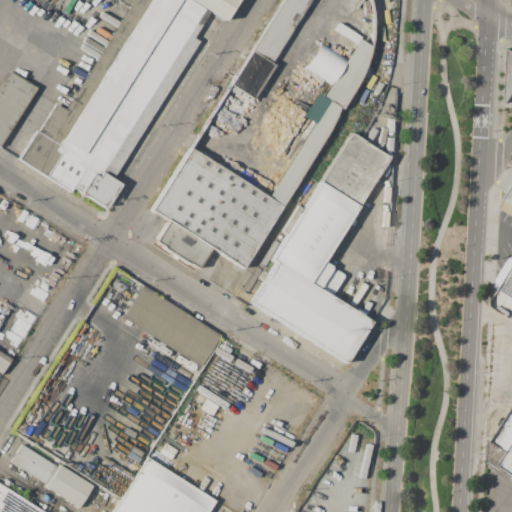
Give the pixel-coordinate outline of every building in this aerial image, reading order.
[(190,0),(209,12),(193,38),(197,41),(112,179),(120,185),(105,208),(71,187),(68,191),(17,159),(52,102),(65,109),(128,7),(117,0),(190,0)] [(237,0),(224,20),(209,12),(190,0),(237,0)] [(249,50),(281,0),(309,0),(270,63),(249,50)] [(342,110),(328,101),(322,97),(358,39),(370,47),(368,58),(363,72),(353,91),(342,110)] [(228,84),(249,50),(270,63),(272,64),(252,98),(228,84)] [(36,88),(0,145),(0,86),(10,71),(36,88)] [(328,101),(313,124),(301,116),(316,93),(322,97),(328,101)] [(280,206),(267,198),(313,124),(328,101),(342,110),(280,206)] [(318,182),(350,133),(388,158),(357,207),(318,182)] [(241,268),(210,248),(194,272),(151,244),(166,220),(150,210),(189,148),(267,198),(280,206),(241,268)] [(511,216),(499,209),(508,194),(499,188),(511,168),(511,216)] [(274,263),(270,261),(318,182),(357,207),(322,261),(308,284),(274,263)] [(308,284),(322,261),(343,275),(329,297),(308,284)] [(369,321),(344,362),(249,304),(274,263),(308,284),(329,297),(369,321)] [(511,318),(495,307),(494,301),(511,273),(511,318)] [(219,335),(199,366),(121,317),(141,286),(219,335)] [(0,350),(10,357),(0,372),(0,350)] [(511,474),(499,466),(508,453),(492,442),(511,410),(511,474)] [(45,484),(9,461),(20,444),(56,467),(45,484)] [(111,511),(146,457),(214,500),(206,511),(111,511)] [(91,486),(76,509),(43,487),(45,484),(56,467),(57,465),(91,486)] [(0,511),(0,485),(41,511),(0,511)]
